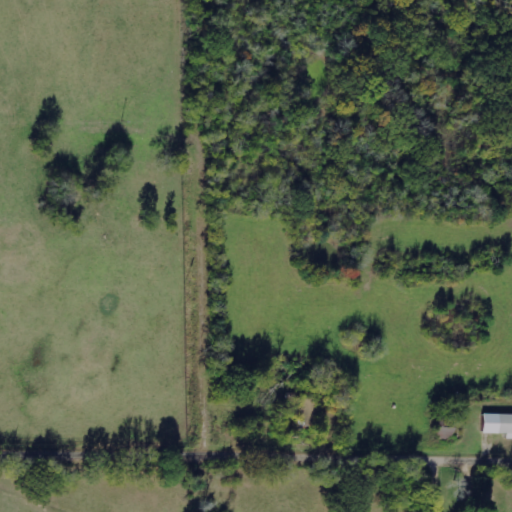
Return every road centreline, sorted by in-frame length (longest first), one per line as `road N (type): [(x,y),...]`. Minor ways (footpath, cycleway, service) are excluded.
road 1 (residential): [(511,469),(211,469),(0,458)]
road 2 (residential): [(211,469),(218,0)]
